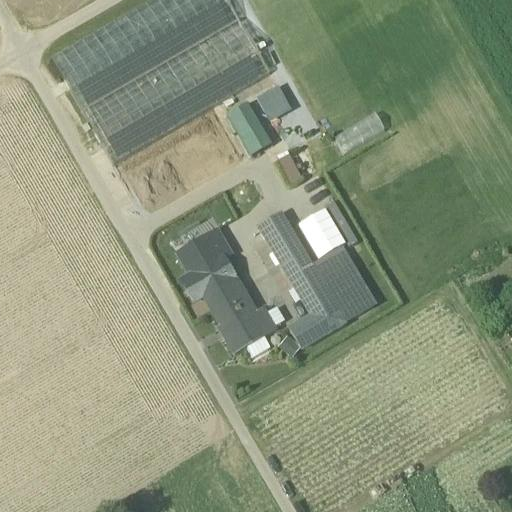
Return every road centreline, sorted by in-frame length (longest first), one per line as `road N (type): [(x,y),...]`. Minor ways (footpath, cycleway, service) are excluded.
road 1 (unclassified): [(20,53),(287,511)]
road 2 (track): [(0,65),(112,0)]
